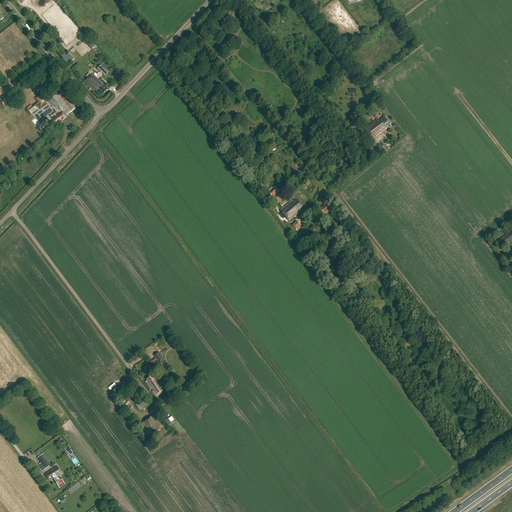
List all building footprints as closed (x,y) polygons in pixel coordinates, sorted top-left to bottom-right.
[(105,76),(111,71),(103,64),(98,69),(105,76)] [(92,75),(90,73),(86,76),(88,78),(86,81),(99,94),(101,93),(102,94),(108,89),(93,74),(92,75)] [(68,94),(67,95),(63,90),(48,102),(57,109),(60,107),(64,112),(65,114),(66,116),(75,109),(74,107),(76,106),(68,96),(70,95),(68,94)] [(35,107),(39,104),(40,106),(45,102),(40,94),(35,98),(38,103),(32,107),(31,105),(26,109),(31,114),(37,110),(35,107)] [(8,96),(1,101),(4,106),(11,100),(8,96)] [(64,119),(63,118),(64,117),(61,114),(52,120),(55,124),(61,120),(62,121),(64,119)] [(378,118),(376,116),(374,117),(376,120),(364,130),(372,140),(388,128),(386,125),(388,124),(385,120),(384,121),(382,118),(379,120),(377,119),(378,118)] [(273,187),(267,192),(271,197),(278,192),(273,187)] [(290,202),(286,206),(287,207),(289,210),(292,207),(297,214),(302,210),(300,209),(302,207),(296,200),(295,202),(294,200),(292,202),(289,198),(287,199),(290,202)] [(325,204),(319,208),(323,214),(329,209),(325,204)] [(287,207),(286,206),(280,211),(289,221),(297,214),(292,207),(289,210),(287,207)] [(297,221),(292,225),(297,231),(301,227),(297,221)] [(511,241),(511,232),(510,233),(509,232),(498,240),(503,246),(504,246),(506,247),(509,244),(511,241)] [(172,338),(167,342),(170,347),(176,343),(172,338)] [(158,363),(163,359),(158,353),(153,356),(158,363)] [(154,380),(151,376),(145,380),(146,382),(145,383),(150,390),(151,389),(153,391),(152,392),(155,396),(162,391),(154,380)] [(139,402),(135,404),(140,412),(150,405),(142,394),(136,398),(139,402)] [(161,426),(153,415),(143,423),(152,436),(161,429),(160,428),(161,426)] [(42,455),(37,458),(41,464),(39,466),(41,468),(43,466),(45,469),(49,466),(47,464),(48,463),(42,455)] [(58,478),(57,476),(58,477),(60,475),(59,473),(61,472),(58,467),(53,471),(52,470),(45,475),(50,481),(55,478),(57,480),(55,481),(59,486),(64,483),(60,477),(58,478)] [(110,499),(117,507),(120,505),(113,497),(110,499)]
